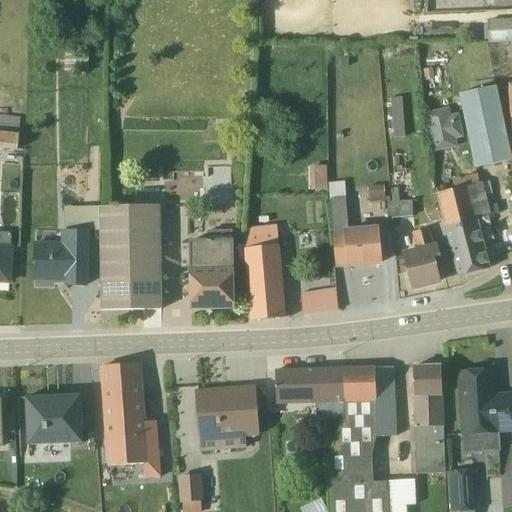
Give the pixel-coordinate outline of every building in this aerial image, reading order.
[(486,45),(511,44),(511,20),(486,22),(486,45)] [(465,53),(470,82),(490,77),(485,49),(465,53)] [(457,96),(473,171),(511,162),(495,88),(457,96)] [(392,140),(404,139),(401,99),(389,100),(392,140)] [(432,154),(456,149),(455,141),(462,139),(457,115),(449,116),(448,109),(424,114),(432,154)] [(18,118),(0,117),(0,150),(16,151),(18,118)] [(479,185),(476,175),(451,181),(454,191),(435,196),(458,278),(487,271),(488,270),(475,220),(489,215),(481,185),(479,185)] [(343,184),(327,185),(334,268),(379,264),(376,228),(346,231),(344,200),(341,201),(340,197),(344,196),(343,184)] [(367,188),(368,201),(384,200),(383,187),(367,188)] [(397,190),(391,191),(391,204),(389,204),(390,219),(412,218),(411,203),(398,203),(397,190)] [(98,209),(100,312),(160,311),(158,208),(98,209)] [(98,209),(63,210),(63,231),(98,232),(98,209)] [(411,290),(438,283),(435,270),(441,268),(435,245),(432,246),(427,230),(411,235),(415,250),(402,254),(411,290)] [(232,310),(230,233),(207,232),(206,242),(189,242),(190,311),(232,310)] [(34,244),(33,280),(66,281),(66,287),(84,287),(85,233),(61,233),(60,244),(34,244)] [(0,283),(8,284),(10,236),(0,235),(0,283)] [(283,320),(276,248),(243,251),(250,324),(283,320)] [(303,315),(337,311),(334,290),(299,295),(303,315)] [(136,365),(102,368),(109,468),(136,467),(138,481),(160,479),(160,465),(157,422),(143,423),(136,365)] [(376,437),(395,438),(396,437),(393,369),(392,368),(375,369),(374,370),(376,437)] [(439,368),(412,369),(414,430),(442,429),(439,368)] [(313,421),(343,420),(342,370),(274,373),(276,408),(313,407),(313,421)] [(374,370),(342,370),(343,420),(343,422),(324,464),(326,511),(405,511),(405,508),(414,507),(414,482),(372,484),(372,457),(376,437),(374,370)] [(497,454),(496,435),(511,433),(511,394),(493,395),(491,372),(457,375),(463,456),(497,454)] [(195,394),(200,454),(245,450),(244,439),(257,438),(253,389),(195,394)] [(25,399),(27,447),(81,445),(79,397),(25,399)] [(444,475),(442,429),(414,430),(416,476),(444,475)] [(477,511),(475,472),(446,474),(448,511),(477,511)] [(200,477),(177,478),(179,505),(181,505),(181,511),(200,511),(200,504),(202,504),(200,477)]
